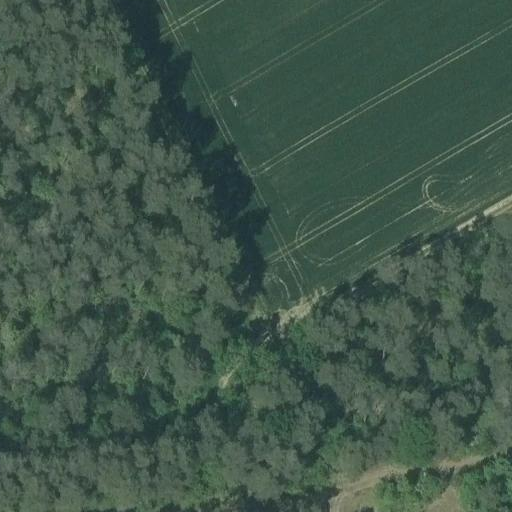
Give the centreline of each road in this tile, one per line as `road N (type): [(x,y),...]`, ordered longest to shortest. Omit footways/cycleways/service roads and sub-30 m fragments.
road 1 (track): [(0,477),(206,449),(256,406),(270,356),(511,215)]
road 2 (track): [(270,356),(96,0)]
